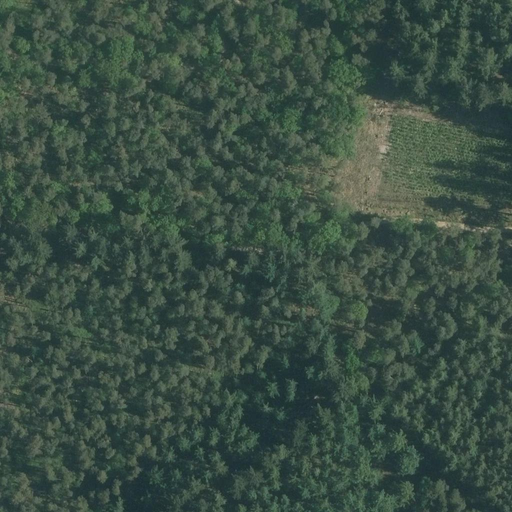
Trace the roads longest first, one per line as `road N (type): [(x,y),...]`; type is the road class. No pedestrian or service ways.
road 1 (track): [(0,237),(19,231),(314,252),(360,225),(511,228)]
road 2 (track): [(314,252),(322,300),(341,337),(338,379),(190,511)]
